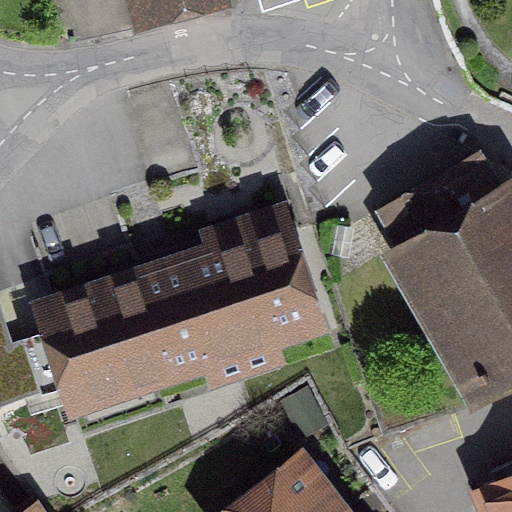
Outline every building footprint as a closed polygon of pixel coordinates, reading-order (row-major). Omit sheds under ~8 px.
[(214,0),(123,0),(136,34),(217,7),(214,0)] [(511,220),(479,166),(352,242),(454,411),(511,376),(511,220)] [(318,338),(287,239),(50,311),(81,411),(318,338)] [(0,318),(0,404),(0,406),(55,387),(40,341),(11,351),(0,318)] [(343,511),(329,494),(300,457),(228,511),(343,511)] [(495,511),(511,511),(511,490),(490,500),(495,511)]
